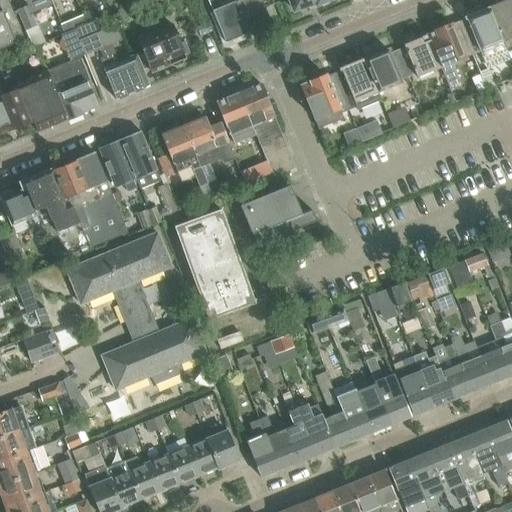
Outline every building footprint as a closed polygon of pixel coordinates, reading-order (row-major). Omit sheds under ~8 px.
[(0,0),(0,7),(2,11),(0,12),(0,48),(24,39),(14,14),(7,0),(0,0)] [(24,0),(24,1),(26,0),(28,6),(18,10),(27,33),(33,46),(44,41),(33,13),(42,9),(39,2),(44,0),(24,0)] [(249,33),(234,0),(208,0),(226,43),(249,33)] [(234,0),(249,33),(271,24),(261,0),(234,0)] [(310,0),(289,0),(295,11),(303,7),(312,4),(310,0)] [(494,7),(490,9),(508,53),(511,51),(511,55),(509,56),(511,62),(511,0),(499,0),(496,1),(498,6),(494,7)] [(131,7),(119,12),(123,22),(138,15),(134,6),(131,7)] [(467,19),(459,22),(472,55),(480,52),(485,64),(486,64),(488,69),(510,59),(508,55),(509,54),(508,53),(490,9),(480,13),(478,9),(468,13),(470,17),(466,19),(467,19)] [(94,11),(83,15),(87,25),(97,21),(98,20),(94,11)] [(83,15),(62,24),(66,33),(74,30),(87,25),(83,15)] [(102,33),(97,21),(87,25),(74,30),(85,57),(101,51),(104,58),(100,60),(117,100),(133,94),(149,87),(137,56),(116,65),(114,61),(112,56),(116,54),(113,46),(122,42),(116,27),(102,33)] [(452,25),(449,26),(447,21),(437,25),(439,30),(428,34),(441,68),(449,88),(459,84),(451,64),(472,55),(459,22),(452,25)] [(201,37),(213,32),(209,23),(197,28),(201,37)] [(183,66),(186,59),(186,58),(190,56),(186,44),(181,46),(173,26),(139,39),(152,73),(170,66),(177,69),(183,66)] [(88,84),(91,82),(81,59),(85,57),(74,30),(66,33),(63,34),(61,35),(62,38),(59,44),(62,50),(71,52),(74,60),(48,71),(68,120),(68,121),(79,116),(82,115),(82,114),(97,107),(88,84)] [(405,48),(398,51),(409,77),(416,74),(417,77),(441,68),(428,34),(418,38),(416,34),(405,38),(407,43),(404,44),(405,48)] [(375,56),(365,60),(378,93),(402,83),(401,80),(409,77),(398,51),(391,54),(389,50),(386,51),(385,47),(374,51),(375,56)] [(335,75),(347,106),(354,103),(358,111),(382,101),(378,93),(365,60),(358,63),(356,58),(346,63),(347,67),(341,70),(342,72),(335,75)] [(479,72),(486,89),(494,86),(487,69),(479,72)] [(0,135),(33,122),(37,132),(67,119),(68,120),(48,71),(14,85),(16,91),(0,97),(0,135)] [(340,109),(347,106),(335,75),(327,78),(326,76),(324,77),(322,73),(311,77),(313,82),(301,86),(318,129),(344,118),(340,109)] [(238,94),(256,136),(266,162),(273,177),(274,176),(295,168),(285,143),(261,84),(248,90),(238,94)] [(256,136),(238,94),(217,102),(235,145),(256,136)] [(390,129),(385,117),(361,127),(366,139),(390,129)] [(205,118),(184,127),(207,185),(216,181),(209,164),(221,159),(223,164),(235,159),(219,122),(208,126),(205,118)] [(177,171),(190,165),(200,188),(207,185),(184,127),(162,135),(177,171)] [(138,184),(139,186),(152,181),(148,173),(157,169),(142,133),(119,142),(137,184),(138,184)] [(99,150),(111,180),(114,187),(124,183),(128,192),(136,188),(135,185),(137,184),(119,142),(99,150)] [(119,212),(95,152),(75,161),(75,160),(76,161),(106,241),(129,232),(119,212)] [(158,159),(166,178),(174,174),(166,156),(158,159)] [(70,209),(72,208),(89,248),(106,241),(76,161),(75,160),(75,161),(75,162),(65,166),(54,170),(54,169),(53,169),(70,209)] [(274,176),(273,177),(266,162),(241,172),(247,189),(274,177),(274,176)] [(70,209),(53,169),(37,176),(20,183),(23,189),(26,197),(27,196),(32,208),(36,211),(47,207),(59,236),(68,259),(78,255),(77,253),(89,248),(72,208),(70,209)] [(164,220),(180,214),(179,210),(167,184),(158,188),(167,209),(161,212),(164,220)] [(314,216),(312,211),(302,215),(290,186),(240,207),(252,236),(254,235),(258,245),(317,221),(314,216)] [(32,208),(27,196),(26,197),(23,189),(13,193),(10,191),(2,194),(1,198),(0,199),(11,227),(27,220),(30,227),(39,223),(47,241),(59,236),(47,207),(36,211),(32,208)] [(156,208),(148,211),(153,224),(154,225),(160,222),(162,221),(156,208)] [(147,210),(137,214),(143,229),(153,225),(147,210)] [(222,210),(174,227),(208,321),(255,303),(222,210)] [(15,232),(1,238),(13,269),(17,278),(28,273),(25,264),(27,263),(15,232)] [(113,291),(134,343),(102,356),(116,390),(150,377),(156,385),(180,375),(178,366),(205,354),(191,320),(159,333),(138,282),(170,269),(157,235),(67,271),(81,305),(113,291)] [(0,239),(0,287),(17,280),(14,273),(0,239)] [(511,259),(511,254),(508,244),(506,244),(507,248),(488,255),(492,266),(511,259)] [(494,276),(484,253),(465,260),(470,273),(483,268),(487,279),(494,276)] [(474,285),(470,273),(465,260),(449,266),(458,290),(474,285)] [(439,310),(440,312),(453,307),(447,292),(448,292),(446,286),(449,284),(444,269),(440,270),(425,276),(434,296),(434,298),(439,309),(439,310)] [(426,299),(434,296),(425,276),(406,283),(411,296),(423,291),(426,299)] [(489,281),(492,290),(499,288),(495,278),(489,281)] [(397,306),(410,301),(409,297),(411,296),(406,283),(390,290),(397,306)] [(384,306),(392,303),(388,294),(380,297),(384,306)] [(439,309),(434,298),(429,300),(434,311),(439,310),(439,309)] [(360,301),(342,307),(349,322),(359,317),(357,311),(362,308),(360,301)] [(415,306),(425,331),(435,327),(427,308),(423,309),(421,304),(415,306)] [(45,307),(35,311),(40,325),(50,322),(45,307)] [(342,307),(323,315),(329,329),(349,322),(342,307)] [(486,318),(496,340),(497,340),(511,376),(511,375),(511,323),(510,318),(501,321),(497,313),(486,318)] [(323,315),(306,321),(310,330),(312,335),(316,333),(329,329),(323,315)] [(52,330),(34,336),(42,359),(61,353),(55,334),(54,334),(52,330)] [(242,341),(239,332),(216,340),(220,349),(242,341)] [(270,343),(274,352),(275,355),(295,347),(290,335),(270,342),(270,343)] [(460,335),(451,339),(453,345),(454,345),(473,391),(493,384),(478,347),(477,348),(474,342),(464,346),(460,335)] [(34,336),(24,339),(25,344),(32,363),(42,359),(34,336)] [(496,340),(478,347),(493,384),(511,376),(497,340),(496,340)] [(270,343),(256,348),(260,358),(274,352),(270,343)] [(435,353),(454,399),(473,391),(454,345),(453,345),(435,353)] [(414,358),(435,407),(454,399),(435,353),(433,353),(435,357),(426,360),(424,354),(414,358)] [(250,355),(237,360),(241,370),(254,365),(250,355)] [(227,356),(214,360),(220,376),(233,372),(227,356)] [(383,378),(375,357),(366,361),(376,384),(393,424),(411,417),(393,374),(383,378)] [(435,407),(414,358),(401,363),(403,368),(396,371),(414,415),(435,407)] [(324,419),(336,447),(355,439),(337,396),(336,397),(326,372),(315,377),(328,410),(333,408),(335,415),(324,419)] [(64,382),(77,418),(91,409),(69,377),(64,382)] [(334,390),(337,396),(355,439),(374,432),(357,392),(353,382),(334,390)] [(59,383),(38,390),(42,401),(55,397),(62,416),(70,413),(63,394),(59,383)] [(393,424),(376,384),(357,392),(374,432),(393,424)] [(305,398),(296,402),(318,455),(336,447),(324,419),(323,418),(318,405),(309,409),(305,398)] [(197,414),(205,411),(200,400),(192,403),(197,414)] [(296,402),(285,406),(294,426),(285,429),(299,462),(318,455),(296,402)] [(185,406),(190,417),(197,414),(192,403),(185,406)] [(0,438),(19,432),(15,422),(19,420),(15,408),(0,413),(0,438)] [(158,430),(166,427),(161,416),(153,419),(158,430)] [(271,427),(267,416),(261,419),(281,470),(299,462),(285,429),(285,430),(282,422),(271,427)] [(145,422),(150,433),(158,430),(153,419),(145,422)] [(261,419),(249,424),(255,438),(247,442),(250,449),(261,478),(281,470),(261,419)] [(511,468),(511,435),(506,421),(487,429),(498,457),(504,473),(511,468)] [(64,428),(67,438),(75,435),(82,433),(78,423),(64,428)] [(504,473),(498,457),(487,429),(467,437),(479,464),(482,473),(491,470),(499,488),(509,483),(504,473)] [(219,469),(239,460),(227,431),(207,439),(219,469)] [(26,441),(23,442),(19,432),(0,438),(0,461),(30,451),(26,441)] [(126,443),(122,432),(115,435),(119,446),(126,443)] [(67,438),(65,439),(68,450),(79,446),(75,435),(67,438)] [(107,438),(111,448),(112,449),(119,446),(115,435),(107,438)] [(473,483),(484,479),(482,473),(479,464),(467,437),(448,445),(459,473),(462,480),(464,484),(468,495),(476,492),(473,483)] [(165,447),(168,455),(180,483),(199,475),(188,447),(184,439),(165,447)] [(219,469),(207,439),(188,447),(199,475),(218,468),(219,469)] [(94,443),(73,452),(77,463),(98,454),(94,443)] [(462,480),(459,473),(448,445),(429,453),(444,492),(453,488),(458,499),(468,495),(464,484),(462,480)] [(30,451),(0,461),(0,485),(34,474),(33,473),(40,471),(33,450),(30,451)] [(433,496),(444,492),(429,453),(410,460),(429,510),(438,506),(433,496)] [(160,491),(180,483),(168,455),(149,463),(160,491)] [(149,463),(141,466),(137,457),(126,461),(129,471),(141,499),(160,491),(149,463)] [(70,459),(57,465),(65,486),(66,485),(77,481),(79,481),(70,459)] [(410,460),(389,469),(407,511),(423,511),(429,510),(410,460)] [(100,511),(114,511),(122,509),(121,507),(122,507),(110,479),(111,479),(106,466),(85,475),(100,511)] [(393,511),(401,509),(397,500),(385,470),(367,477),(381,511),(393,511)] [(122,507),(141,499),(129,471),(111,479),(110,479),(122,507)] [(41,482),(37,484),(34,474),(0,485),(0,496),(0,497),(4,499),(6,507),(44,493),(41,482)] [(381,511),(367,477),(349,485),(360,511),(381,511)] [(77,481),(66,485),(69,493),(80,489),(77,481)] [(340,511),(360,511),(349,485),(332,492),(340,511)] [(44,493),(6,507),(8,511),(56,511),(57,511),(49,491),(44,493)] [(340,511),(332,492),(314,499),(319,511),(340,511)] [(299,511),(319,511),(314,499),(297,506),(299,511)] [(91,511),(87,501),(76,505),(78,511),(91,511)] [(511,511),(511,502),(496,509),(497,511),(511,511)]
